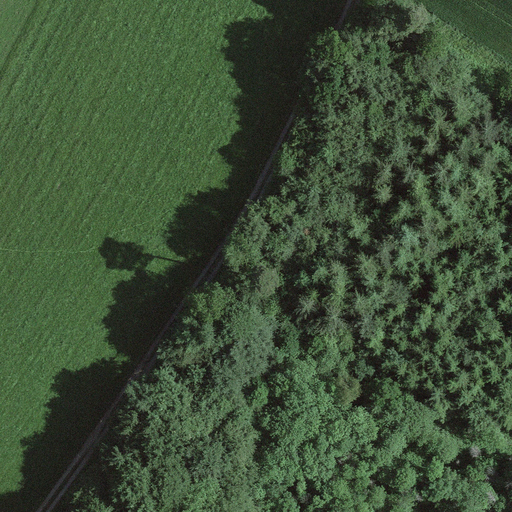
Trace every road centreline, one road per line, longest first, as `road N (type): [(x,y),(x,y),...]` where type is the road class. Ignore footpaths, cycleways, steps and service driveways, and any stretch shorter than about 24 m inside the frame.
road 1 (track): [(39,511),(197,282),(350,0)]
road 2 (track): [(384,0),(511,74)]
